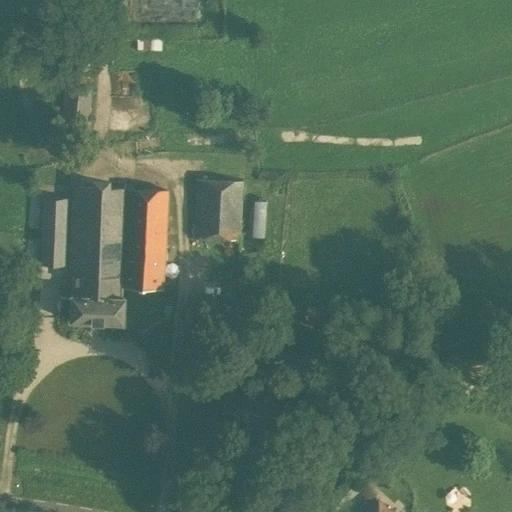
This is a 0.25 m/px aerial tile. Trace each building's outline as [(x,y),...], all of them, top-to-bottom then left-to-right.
[(63,61),(62,95),(55,95),(54,125),(89,127),(92,64),(63,61)] [(193,210),(192,238),(240,240),(242,180),(195,178),(194,192),(188,192),(187,210),(193,210)] [(58,316),(68,316),(67,320),(121,322),(122,296),(119,296),(120,286),(160,288),(165,191),(72,186),(68,275),(72,276),(72,294),(69,294),(69,299),(59,298),(58,316)] [(66,198),(41,197),(39,241),(26,240),(25,265),(38,265),(64,266),(66,198)] [(364,511),(391,511),(377,498),(364,511)]
